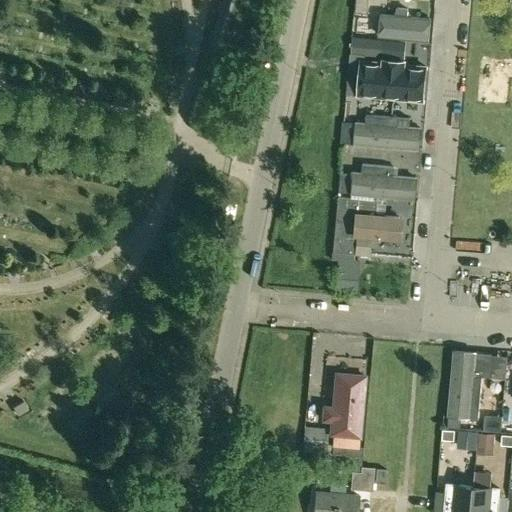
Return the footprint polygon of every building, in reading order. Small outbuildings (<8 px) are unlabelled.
[(355,0),(355,12),(368,13),(368,0),(355,0)] [(382,12),(380,34),(427,38),(429,16),(382,12)] [(359,54),(361,37),(353,36),(351,53),(359,54)] [(426,65),(360,59),(357,92),(423,98),(426,65)] [(356,119),(354,143),(419,148),(421,124),(356,119)] [(416,174),(352,169),(350,192),(415,197),(416,174)] [(354,211),(352,233),(401,237),(403,216),(354,211)] [(453,349),(448,412),(477,415),(482,351),(453,349)] [(335,372),(330,431),(359,433),(364,374),(335,372)] [(484,414),(483,430),(501,431),(502,415),(484,414)] [(363,447),(324,443),(326,429),(304,427),(302,449),(324,451),(323,453),(362,456),(363,447)] [(443,429),(442,439),(454,440),(455,430),(443,429)] [(458,431),(457,448),(477,449),(478,432),(458,431)] [(477,454),(493,455),(495,434),(479,433),(477,454)] [(511,445),(511,435),(502,434),(501,444),(511,445)] [(350,489),(372,491),(374,467),(361,466),(361,472),(352,471),(350,489)] [(386,469),(376,468),(375,482),(384,483),(386,469)] [(497,511),(499,488),(490,488),(492,472),(474,470),(473,486),(470,511),(497,511)] [(444,511),(470,511),(473,486),(447,484),(444,511)] [(312,511),(357,511),(359,496),(315,492),(312,511)]
